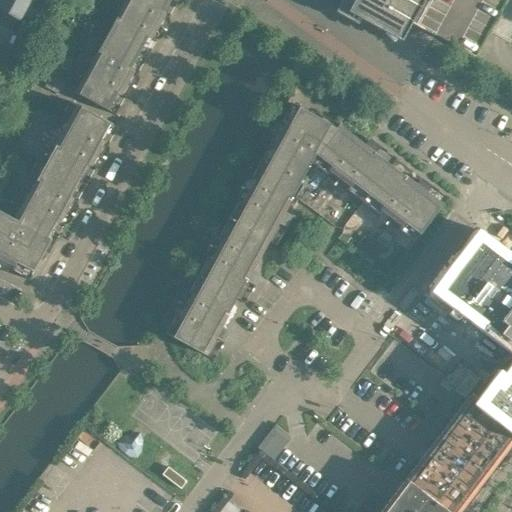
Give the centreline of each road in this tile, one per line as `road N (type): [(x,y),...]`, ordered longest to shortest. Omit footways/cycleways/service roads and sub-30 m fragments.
road 1 (residential): [(39,333),(221,0)]
road 2 (residential): [(375,337),(509,161)]
road 3 (residential): [(298,375),(259,346),(306,285),(375,337)]
road 4 (residential): [(192,511),(298,375)]
road 5 (unknown): [(412,289),(480,338),(450,396)]
road 6 (residential): [(509,161),(404,95)]
